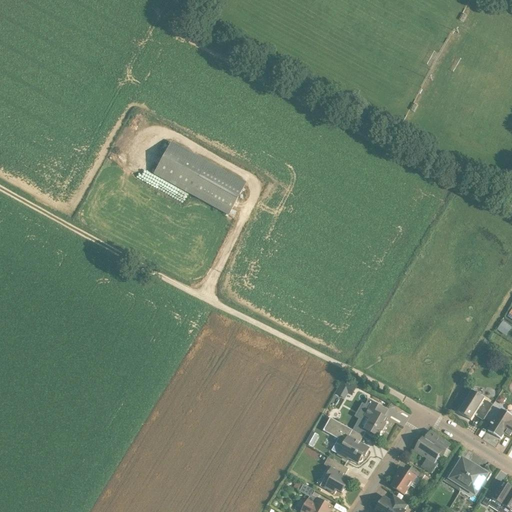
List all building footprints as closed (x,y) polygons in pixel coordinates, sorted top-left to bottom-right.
[(228,216),(246,184),(171,143),(153,174),(228,216)] [(499,330),(507,336),(511,328),(511,327),(504,322),(499,330)] [(343,380),(338,389),(348,395),(352,397),(357,388),(343,380)] [(493,406),(486,401),(486,402),(484,401),(485,399),(472,391),(468,398),(466,397),(461,405),(463,407),(458,413),(471,422),(475,416),(483,422),(493,406)] [(384,418),(387,411),(373,403),(365,417),(371,420),(365,430),(370,433),(370,434),(373,436),(375,436),(379,438),(386,426),(383,424),(386,419),(384,418)] [(511,416),(502,410),(488,432),(501,440),(504,435),(511,439),(511,416)] [(349,438),(353,431),(331,419),(323,432),(338,440),(332,451),(339,455),(338,456),(348,462),(349,459),(358,464),(359,463),(361,463),(362,462),(363,461),(363,459),(362,458),(363,456),(365,457),(370,449),(349,438)] [(415,452),(426,460),(435,465),(440,458),(444,451),(445,451),(449,445),(434,435),(431,433),(427,439),(425,437),(421,443),(415,451),(415,452)] [(350,479),(348,478),(345,477),(349,470),(328,458),(324,466),(331,470),(326,480),(330,482),(326,489),(328,491),(328,492),(332,494),(332,493),(335,495),(337,491),(342,494),(343,492),(344,491),(343,490),(344,487),(346,488),(346,487),(347,485),(350,479)] [(463,487),(475,469),(463,461),(460,467),(455,464),(445,481),(461,492),(464,487),(463,487)] [(412,468),(408,473),(402,469),(395,480),(396,480),(391,487),(405,496),(417,478),(420,481),(422,482),(423,480),(427,483),(429,480),(425,477),(420,473),(412,468)] [(483,474),(475,469),(463,487),(464,487),(475,495),(484,480),(487,482),(491,475),(485,471),(483,474)] [(294,487),(301,492),(304,486),(297,482),(294,487)] [(498,511),(499,511),(511,491),(511,488),(503,483),(495,496),(490,492),(483,504),(488,508),(489,506),(498,511)] [(315,492),(305,486),(302,492),(312,498),(315,492)] [(511,511),(511,491),(499,511),(511,511)] [(405,510),(408,506),(393,496),(389,501),(384,498),(381,502),(380,501),(376,508),(377,509),(374,511),(406,511),(407,511),(405,510)] [(312,505),(309,503),(303,511),(329,511),(332,508),(315,499),(312,505)] [(433,511),(437,506),(430,502),(425,509),(429,511),(433,511)]
